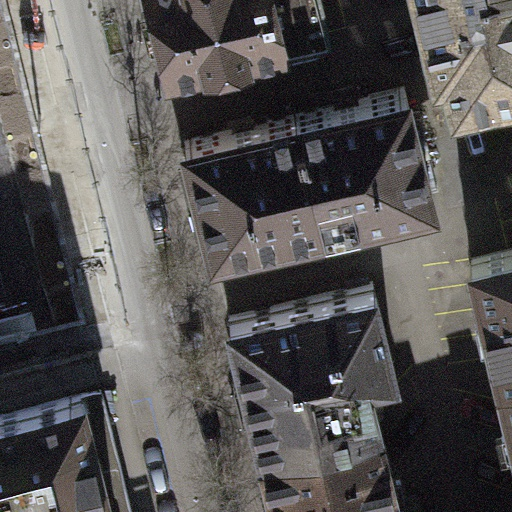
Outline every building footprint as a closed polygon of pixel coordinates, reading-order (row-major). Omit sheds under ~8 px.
[(309,0),(142,0),(158,70),(317,33),(309,0)] [(511,103),(511,0),(419,0),(447,119),(511,103)] [(398,85),(294,109),(319,219),(423,195),(398,85)] [(204,246),(319,219),(294,109),(178,136),(204,246)] [(511,247),(465,259),(500,390),(511,386),(511,247)] [(228,317),(265,467),(401,433),(364,279),(228,317)] [(35,313),(0,321),(0,341),(39,331),(35,313)] [(0,511),(135,511),(103,384),(0,409),(0,511)] [(511,386),(500,390),(511,438),(511,386)] [(265,467),(276,511),(418,511),(401,433),(265,467)]
